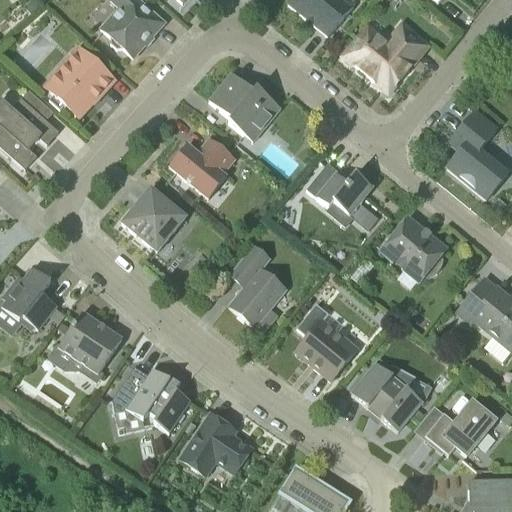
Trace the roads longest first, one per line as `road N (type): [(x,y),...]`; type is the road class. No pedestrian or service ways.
road 1 (residential): [(376,511),(369,488),(220,385),(63,244),(55,223),(189,66),(223,52)]
road 2 (residential): [(375,167),(511,0)]
road 3 (residential): [(375,167),(242,57),(223,52)]
road 4 (residential): [(511,277),(375,167)]
